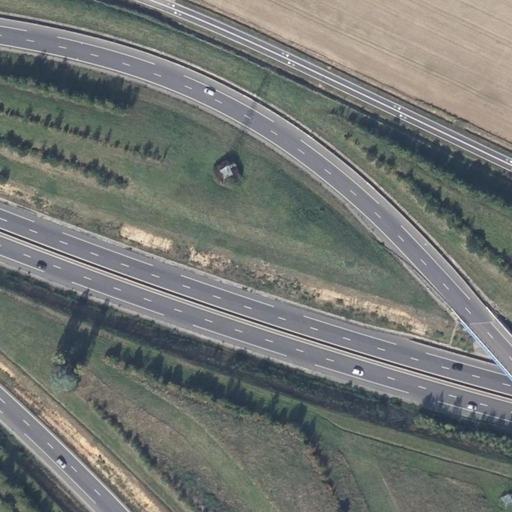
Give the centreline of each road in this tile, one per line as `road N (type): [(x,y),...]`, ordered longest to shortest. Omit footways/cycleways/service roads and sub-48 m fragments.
road 1 (trunk): [(511,360),(398,234),(277,134),(161,75),(0,34)]
road 2 (trunk): [(511,385),(250,307),(0,216)]
road 3 (trunk): [(0,244),(240,330),(511,411)]
road 4 (unclassified): [(511,166),(144,0)]
road 5 (trunk): [(0,397),(117,511)]
